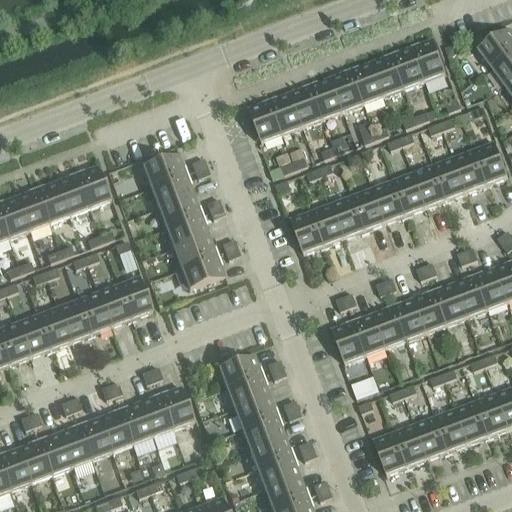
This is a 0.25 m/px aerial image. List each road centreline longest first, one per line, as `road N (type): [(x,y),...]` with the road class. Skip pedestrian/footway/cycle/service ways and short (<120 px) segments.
road 1 (residential): [(0,413),(279,310)]
road 2 (residential): [(279,310),(188,73)]
road 3 (residential): [(279,310),(489,231),(511,215)]
road 4 (residential): [(355,511),(279,310)]
road 5 (unclassified): [(380,0),(188,73)]
road 6 (unclassified): [(188,73),(0,145)]
